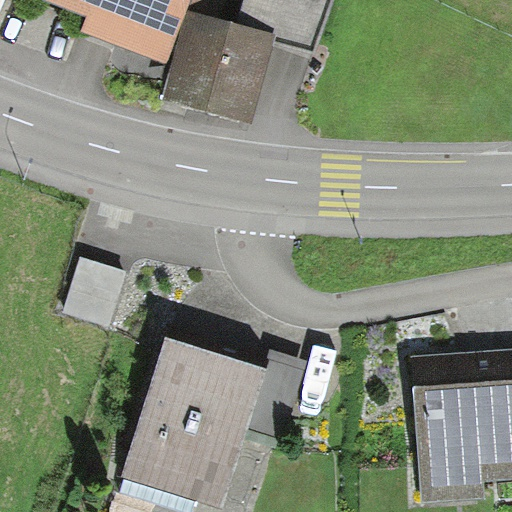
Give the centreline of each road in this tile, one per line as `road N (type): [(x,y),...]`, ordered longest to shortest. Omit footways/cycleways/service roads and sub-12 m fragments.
road 1 (residential): [(220,172),(253,290),(312,320),(511,282)]
road 2 (tertiary): [(220,172),(391,190),(511,179)]
road 3 (tertiary): [(0,115),(180,168),(220,172)]
